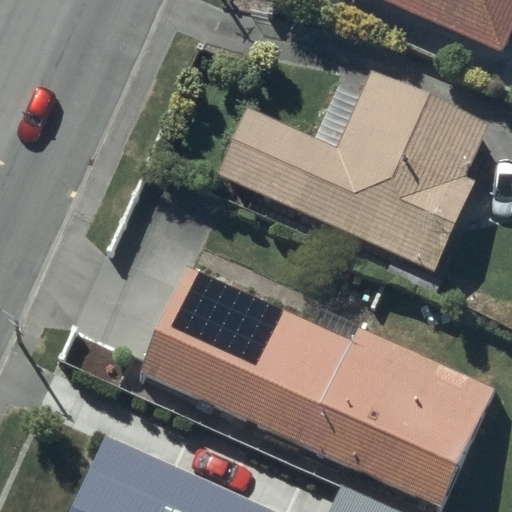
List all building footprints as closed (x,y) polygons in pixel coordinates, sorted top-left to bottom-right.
[(511,0),(376,0),(503,54),(511,31),(511,0)] [(489,133),(372,78),(363,97),(339,86),(312,144),(252,116),(221,180),(437,280),(479,189),(466,183),(489,133)] [(188,275),(141,380),(434,511),(443,511),(497,393),(362,333),(355,350),(188,275)] [(263,511),(103,438),(68,511),(263,511)] [(386,511),(337,490),(326,511),(386,511)]
